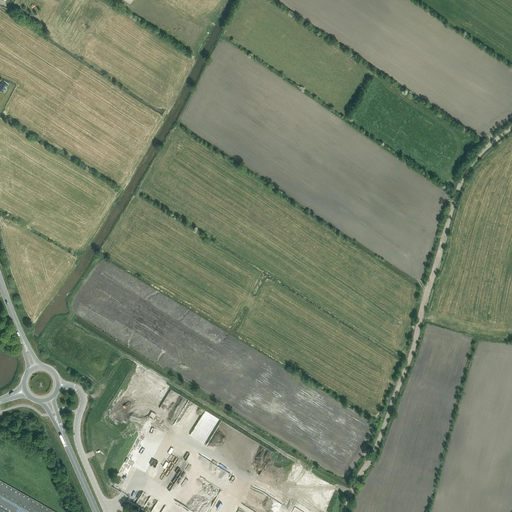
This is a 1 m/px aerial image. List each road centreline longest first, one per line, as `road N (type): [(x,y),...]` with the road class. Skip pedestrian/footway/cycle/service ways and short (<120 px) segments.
road 1 (track): [(347,511),(384,429),(464,179),(511,126)]
road 2 (tertiary): [(105,511),(78,445),(83,396),(57,385)]
